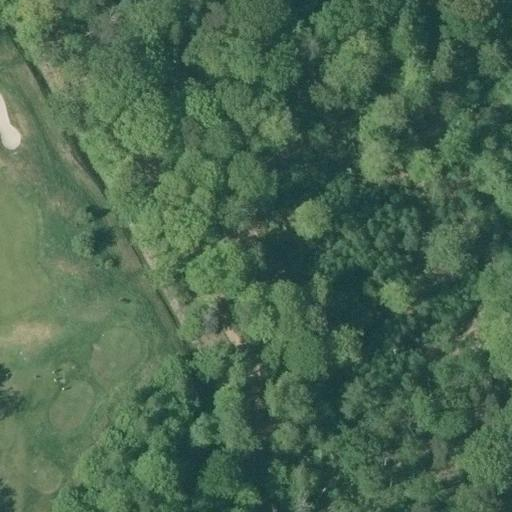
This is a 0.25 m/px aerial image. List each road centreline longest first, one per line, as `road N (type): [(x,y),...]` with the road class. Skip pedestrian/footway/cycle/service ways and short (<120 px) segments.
road 1 (track): [(254,511),(257,407),(247,365),(193,285),(153,187),(39,0)]
road 2 (track): [(336,0),(511,307)]
